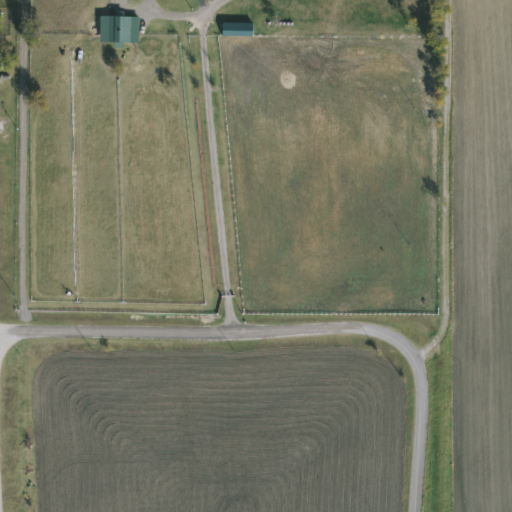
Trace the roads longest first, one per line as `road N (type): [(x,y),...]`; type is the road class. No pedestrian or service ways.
road 1 (residential): [(411,511),(413,367),(402,347),(366,328),(0,334)]
road 2 (track): [(446,0),(445,314),(413,367)]
